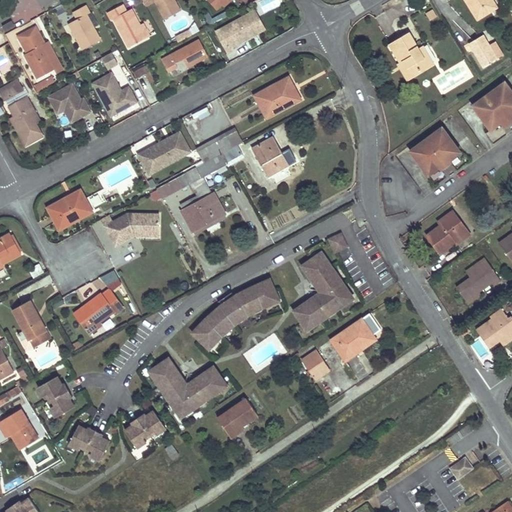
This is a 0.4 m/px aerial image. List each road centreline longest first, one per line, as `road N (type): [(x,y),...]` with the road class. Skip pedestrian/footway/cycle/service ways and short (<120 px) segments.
road 1 (residential): [(322,27),(18,190)]
road 2 (residential): [(106,409),(158,325),(371,204)]
road 3 (residential): [(484,389),(383,236),(371,204)]
road 4 (residential): [(371,204),(367,109),(322,27)]
road 5 (unknown): [(232,180),(268,237),(371,184)]
